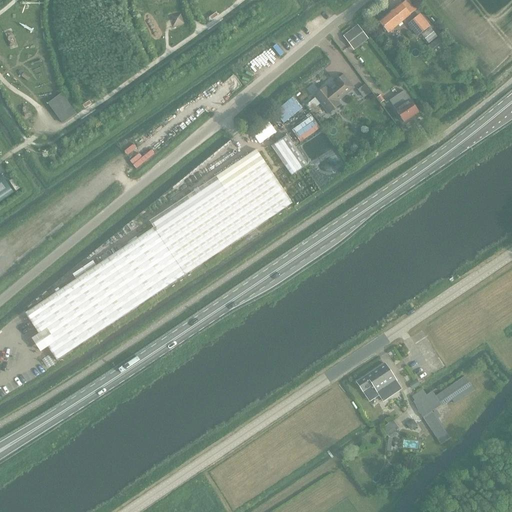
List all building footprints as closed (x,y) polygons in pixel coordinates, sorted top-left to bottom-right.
[(410,15),(401,3),(378,22),(388,34),(410,15)] [(173,26),(186,24),(184,11),(171,12),(173,26)] [(411,22),(417,31),(419,33),(428,27),(425,24),(418,15),(411,22)] [(344,36),(351,45),(355,50),(368,39),(358,25),(344,36)] [(431,42),(434,50),(438,48),(437,45),(443,42),(441,38),(431,42)] [(337,101),(353,88),(343,76),(336,82),(338,84),(329,91),(326,87),(315,96),(329,113),(340,104),(337,101)] [(365,85),(358,90),(364,98),(371,92),(365,85)] [(390,101),(396,111),(403,122),(419,112),(411,101),(404,91),(390,101)] [(77,113),(62,92),(48,102),(63,122),(77,113)] [(286,122),(304,107),(294,96),(277,111),(286,122)] [(310,114),(291,127),(301,140),(319,128),(310,114)] [(267,138),(283,126),(275,116),(259,128),(267,138)] [(271,147),(292,176),(308,165),(287,135),(271,147)] [(25,314),(57,361),(292,204),(256,150),(216,177),(149,221),(153,228),(25,314)] [(1,175),(0,175),(0,202),(14,193),(1,175)] [(385,364),(357,383),(363,392),(373,386),(378,394),(383,402),(401,389),(400,387),(396,382),(397,381),(385,364)] [(422,390),(412,397),(414,401),(413,401),(417,406),(416,407),(441,444),(450,438),(432,411),(431,411),(432,411),(441,405),(442,406),(452,400),(454,404),(474,390),(472,386),(465,376),(435,396),(432,391),(427,395),(426,395),(422,390)] [(417,380),(409,384),(413,390),(420,385),(417,380)] [(382,428),(388,436),(397,430),(391,422),(382,428)]
